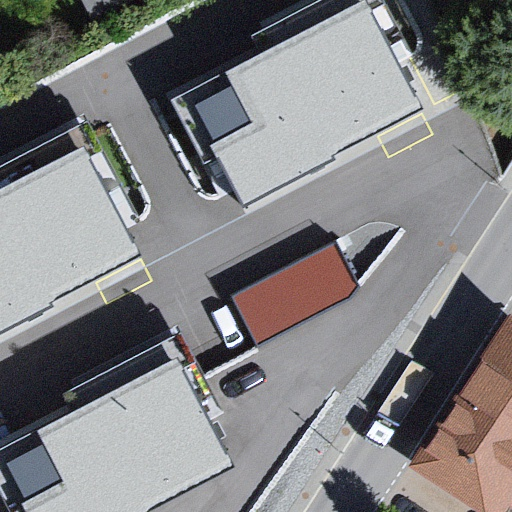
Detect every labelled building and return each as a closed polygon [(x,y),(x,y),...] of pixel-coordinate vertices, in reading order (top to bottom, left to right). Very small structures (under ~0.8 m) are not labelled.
[(235,35),(148,79),(212,205),(417,101),(394,57),(413,48),(387,0),(251,0),(225,14),(235,35)] [(0,325),(144,252),(90,146),(104,139),(79,90),(0,129),(0,325)] [(336,230),(234,282),(258,329),(360,278),(336,230)] [(12,511),(17,509),(18,511),(136,511),(237,461),(183,355),(197,348),(171,299),(44,364),(53,382),(0,409),(0,511),(12,511)] [(511,511),(511,324),(492,312),(397,464),(473,511),(511,511)]
